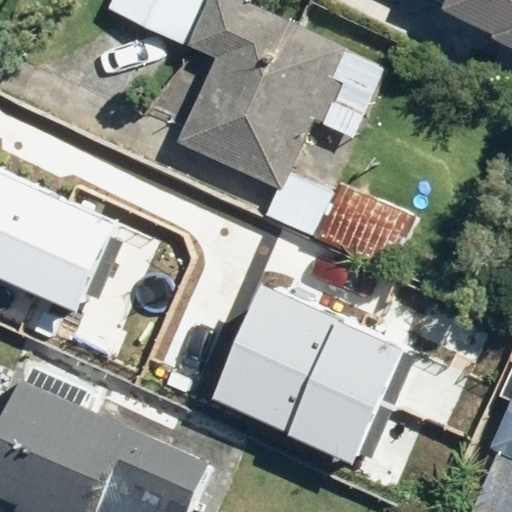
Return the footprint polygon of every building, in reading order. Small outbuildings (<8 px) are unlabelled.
[(223,0),(124,0),(120,10),(203,46),(207,37),(223,0)] [(401,54),(274,0),(223,0),(207,37),(234,49),(196,137),(304,184),(332,120),(366,134),(401,54)] [(511,0),(452,0),(511,25),(511,0)] [(135,220),(0,159),(0,265),(95,308),(135,220)] [(398,210),(343,186),(323,231),(378,256),(398,210)] [(281,281),(254,340),(396,404),(423,345),(281,281)] [(396,404),(254,340),(228,397),(370,461),(396,404)] [(204,511),(230,456),(45,371),(0,468),(0,482),(64,511),(204,511)] [(511,511),(511,423),(505,439),(511,442),(511,447),(483,511),(511,511)]
